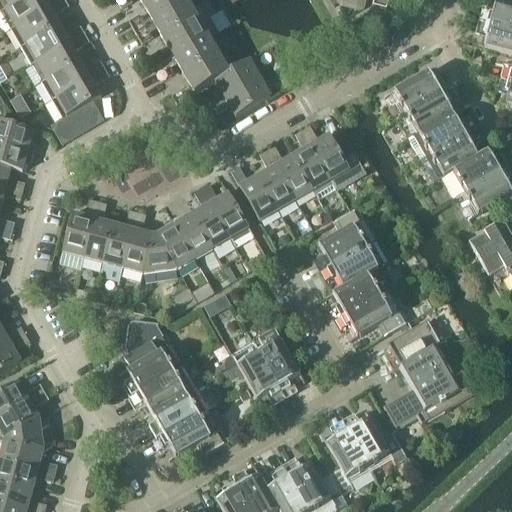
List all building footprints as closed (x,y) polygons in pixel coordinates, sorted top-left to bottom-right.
[(0,0),(0,6),(4,14),(28,0),(0,0)] [(42,0),(28,0),(4,14),(14,31),(64,3),(62,0),(50,0),(45,4),(42,0)] [(127,0),(117,0),(114,2),(121,13),(131,7),(127,0)] [(183,0),(137,0),(154,28),(188,8),(183,0)] [(384,12),(387,0),(374,0),(372,8),(384,12)] [(482,27),(511,34),(511,7),(489,1),(482,27)] [(64,3),(14,31),(25,49),(59,29),(53,19),(68,11),(64,3)] [(188,8),(154,28),(174,64),(209,44),(188,8)] [(343,12),(337,16),(341,24),(347,21),(343,12)] [(139,21),(128,26),(135,39),(146,33),(139,21)] [(511,60),(511,34),(482,27),(476,51),(511,60)] [(59,29),(25,49),(35,67),(84,38),(80,30),(65,39),(59,29)] [(146,33),(135,39),(136,40),(141,49),(151,43),(146,33)] [(84,38),(35,67),(45,85),(80,65),(74,55),(89,46),(84,38)] [(209,44),(174,64),(194,99),(214,88),(214,87),(228,78),(228,77),(209,44)] [(160,56),(149,62),(151,66),(156,74),(167,68),(160,56)] [(80,65),(45,85),(55,102),(105,74),(100,66),(85,74),(80,65)] [(220,97),(205,106),(209,114),(259,84),(248,65),(228,77),(228,78),(214,87),(214,88),(220,97)] [(167,68),(156,74),(161,84),(172,77),(167,68)] [(396,125),(448,95),(435,73),(383,103),(396,125)] [(105,74),(55,102),(66,121),(71,118),(82,112),(92,105),(100,101),(94,90),(109,81),(105,74)] [(259,84),(209,114),(213,121),(228,113),(234,123),(270,103),(259,84)] [(511,86),(504,85),(498,109),(511,112),(511,86)] [(408,146),(460,116),(448,95),(396,125),(408,146)] [(183,96),(172,102),(177,109),(187,104),(183,96)] [(92,105),(82,112),(93,131),(103,125),(92,105)] [(82,112),(71,118),(82,137),(93,131),(82,112)] [(421,167),(473,137),(460,116),(408,146),(421,167)] [(65,120),(60,123),(72,143),(82,137),(71,118),(66,121),(65,121),(65,120)] [(60,123),(49,129),(51,132),(61,149),(72,143),(60,123)] [(0,125),(0,146),(33,156),(35,148),(29,146),(32,135),(17,130),(0,125)] [(309,131),(301,136),(330,186),(335,195),(353,185),(341,164),(353,157),(341,138),(330,144),(328,140),(317,146),(309,131)] [(302,154),(291,160),(312,196),(317,205),(335,195),(330,186),(301,136),(293,140),(302,154)] [(473,137),(421,167),(430,182),(433,188),(443,183),(485,159),(485,158),(473,137)] [(0,168),(10,172),(21,175),(25,163),(31,165),(33,156),(0,146),(0,168)] [(273,151),(266,155),(294,206),(312,196),(291,160),(282,166),(273,151)] [(485,159),(443,183),(455,204),(508,174),(495,152),(485,158),(485,159)] [(266,174),(256,181),(276,217),(294,206),(266,155),(258,160),(266,174)] [(0,189),(22,196),(24,188),(7,183),(10,172),(0,168),(0,189)] [(238,172),(229,176),(258,227),(276,217),(256,181),(246,186),(238,172)] [(511,180),(508,174),(455,204),(468,225),(511,199),(511,180)] [(234,252),(253,241),(228,198),(216,204),(207,188),(200,193),(229,243),(234,252)] [(0,189),(0,208),(2,200),(19,205),(22,196),(0,189)] [(229,243),(200,193),(192,197),(201,213),(191,219),(211,253),(229,243)] [(81,261),(97,206),(89,204),(85,220),(72,217),(61,256),(81,261)] [(101,267),(112,228),(102,225),(106,208),(97,206),(81,261),(101,267)] [(120,273),(136,217),(128,215),(124,231),(112,228),(101,267),(100,274),(101,274),(101,273),(104,273),(105,280),(118,283),(120,273)] [(323,276),(374,247),(356,215),(332,228),(338,239),(311,255),(323,276)] [(140,278),(151,240),(140,236),(145,219),(136,217),(120,273),(140,278)] [(194,264),(211,253),(191,219),(182,224),(179,219),(171,224),(194,264)] [(0,232),(11,236),(14,227),(0,222),(0,232)] [(176,274),(194,264),(171,224),(163,228),(166,233),(156,239),(176,274)] [(502,225),(467,245),(486,280),(502,271),(511,287),(511,242),(508,235),(502,225)] [(0,232),(0,240),(9,243),(11,236),(0,232)] [(173,275),(176,274),(156,239),(151,240),(140,278),(142,279),(173,275)] [(335,298),(376,275),(386,269),(374,247),(323,276),(335,298)] [(229,271),(224,274),(232,287),(236,284),(229,271)] [(336,325),(388,295),(376,275),(335,298),(324,304),(336,325)] [(176,299),(169,303),(174,312),(177,317),(178,318),(185,314),(195,308),(191,301),(187,293),(176,299)] [(388,295),(336,325),(349,348),(377,331),(383,342),(407,328),(388,295)] [(130,400),(182,370),(157,327),(135,325),(131,325),(128,327),(127,330),(124,349),(125,353),(127,356),(111,365),(119,379),(118,380),(130,400)] [(452,381),(435,351),(440,347),(428,326),(386,351),(399,372),(398,373),(410,394),(381,411),(395,435),(416,423),(420,431),(474,399),(460,375),(452,381)] [(0,330),(0,352),(24,338),(20,331),(5,340),(0,330)] [(253,348),(282,400),(304,387),(275,336),(253,348)] [(24,338),(0,352),(0,376),(19,365),(14,355),(29,346),(24,338)] [(260,412),(282,400),(253,348),(231,361),(260,412)] [(143,422),(195,392),(182,371),(130,401),(143,422)] [(18,384),(0,394),(0,420),(44,395),(39,387),(24,396),(18,384)] [(156,443),(207,413),(195,392),(143,422),(156,443)] [(44,395),(0,420),(0,435),(4,442),(39,421),(38,420),(33,411),(48,403),(44,395)] [(247,395),(239,399),(242,406),(250,401),(247,395)] [(207,413),(156,443),(168,465),(196,449),(202,460),(226,446),(207,413)] [(344,429),(374,480),(405,462),(392,438),(381,444),(365,416),(344,429)] [(39,421),(4,442),(5,443),(44,453),(43,454),(51,449),(50,445),(42,442),(40,432),(49,428),(48,423),(38,420),(39,421)] [(341,499),(374,480),(344,429),(322,441),(337,469),(327,475),(341,499)] [(410,442),(400,447),(405,456),(415,451),(410,442)] [(5,443),(0,459),(0,463),(54,477),(56,468),(41,464),(43,454),(44,453),(5,443)] [(306,462),(284,475),(306,511),(335,511),(331,505),(341,499),(327,475),(317,481),(306,462)] [(0,463),(0,484),(33,493),(36,481),(52,485),(54,477),(0,463)] [(256,473),(233,485),(248,511),(277,511),(263,487),(256,473)] [(263,487),(277,511),(306,511),(284,475),(263,487)] [(0,484),(0,505),(26,511),(44,511),(46,508),(30,503),(33,493),(0,484)] [(248,511),(233,485),(212,498),(220,511),(248,511)]
